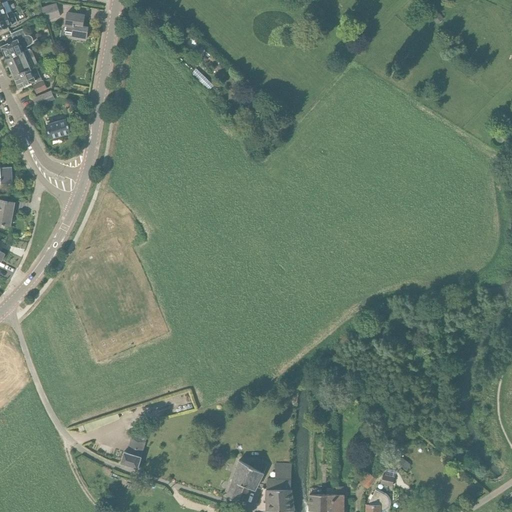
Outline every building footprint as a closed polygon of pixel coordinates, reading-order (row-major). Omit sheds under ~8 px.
[(46,21),(61,17),(56,3),(42,8),(46,21)] [(84,16),(67,13),(64,29),(62,28),(61,36),(86,40),(88,28),(82,27),(84,16)] [(8,14),(0,17),(0,30),(13,25),(8,14)] [(7,60),(24,52),(28,50),(26,43),(27,43),(22,31),(12,35),(15,41),(1,47),(7,60)] [(179,39),(186,46),(194,38),(187,31),(179,39)] [(14,76),(31,69),(24,52),(7,60),(14,76)] [(31,69),(14,76),(19,88),(41,79),(36,66),(31,69)] [(36,94),(47,89),(44,82),(33,86),(36,94)] [(36,107),(55,99),(52,91),(33,99),(36,107)] [(66,119),(48,125),(51,139),(70,133),(66,119)] [(0,166),(0,181),(1,185),(13,184),(12,167),(0,168),(0,166)] [(0,224),(9,226),(11,216),(13,203),(0,200),(0,224)] [(85,430),(86,433),(119,419),(117,413),(77,426),(79,432),(85,430)] [(126,452),(124,452),(120,463),(138,469),(151,425),(148,424),(127,433),(131,437),(126,452)] [(239,502),(241,503),(243,498),(240,496),(244,485),(255,491),(263,473),(267,466),(257,461),(253,468),(239,461),(231,483),(226,497),(239,502)] [(267,489),(267,490),(267,510),(267,511),(270,511),(293,511),(294,509),(294,506),(292,489),(291,489),(291,465),(283,463),(275,463),(275,466),(275,478),(267,478),(267,489)] [(380,484),(392,487),(396,472),(386,469),(385,475),(383,475),(380,484)] [(357,481),(369,489),(377,479),(365,470),(357,481)] [(343,511),(344,487),(333,486),(333,495),(317,494),(309,494),(308,511),(317,511),(316,511),(343,511)] [(380,511),(381,510),(382,510),(383,509),(384,509),(386,508),(386,507),(387,506),(388,504),(388,503),(389,501),(388,499),(387,497),(385,496),(385,495),(375,490),(368,503),(368,505),(365,505),(365,511),(380,511)]
